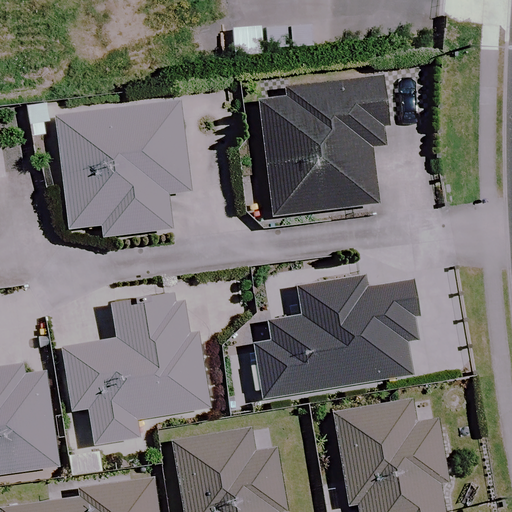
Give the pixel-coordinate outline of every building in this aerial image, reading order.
[(80,0),(99,58),(220,22),(213,0),(80,0)] [(278,105),(253,107),(265,223),(365,213),(361,179),(358,151),(385,148),(379,90),(361,92),(360,81),(276,89),(278,105)] [(178,194),(170,108),(46,120),(57,236),(95,232),(96,241),(165,234),(161,196),(178,194)] [(250,343),(261,401),(414,373),(397,282),(359,289),(355,268),(283,281),(291,323),(263,328),(265,340),(250,343)] [(199,413),(179,298),(107,311),(48,321),(65,415),(80,412),(87,452),(134,444),(131,425),(199,413)] [(0,374),(0,478),(48,471),(32,369),(0,374)] [(403,402),(328,413),(341,511),(347,511),(435,511),(432,485),(444,484),(435,418),(406,422),(403,402)] [(276,511),(280,511),(271,449),(244,453),(242,434),(164,445),(173,511),(276,511)] [(0,511),(145,511),(142,484),(70,493),(71,503),(0,511)]
